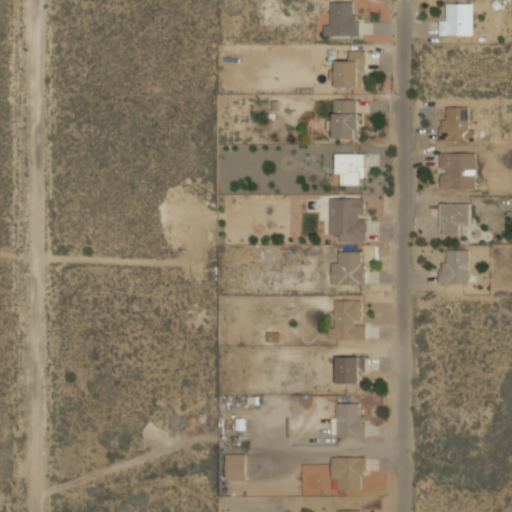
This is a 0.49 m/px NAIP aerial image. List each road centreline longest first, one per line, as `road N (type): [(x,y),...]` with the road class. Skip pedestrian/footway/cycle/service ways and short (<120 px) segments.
road 1 (residential): [(404,0),(404,511)]
road 2 (residential): [(34,0),(34,511)]
